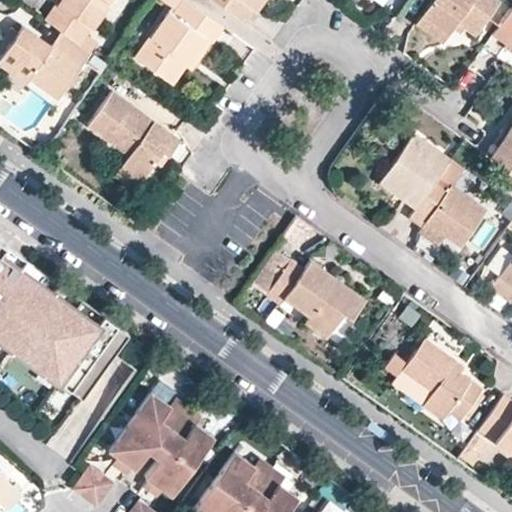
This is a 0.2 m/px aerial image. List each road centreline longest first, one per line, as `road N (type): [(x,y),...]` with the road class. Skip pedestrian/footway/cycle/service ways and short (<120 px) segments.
road 1 (residential): [(449,511),(0,182)]
road 2 (residential): [(291,188),(358,86),(356,69),(329,48),(311,44),(295,53),(243,134),(253,164)]
road 3 (residential): [(511,346),(291,188)]
road 4 (unknown): [(359,76),(475,138)]
road 5 (unknown): [(35,455),(121,361)]
